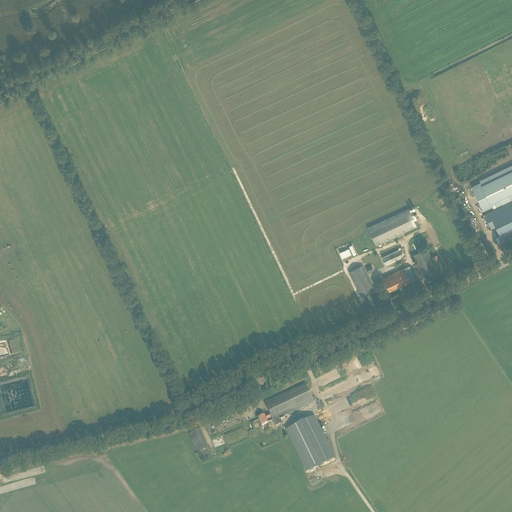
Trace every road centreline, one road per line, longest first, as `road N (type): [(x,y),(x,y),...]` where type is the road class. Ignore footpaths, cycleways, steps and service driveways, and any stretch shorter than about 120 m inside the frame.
road 1 (unclassified): [(0,460),(197,410),(511,260)]
road 2 (unknown): [(289,293),(233,168)]
